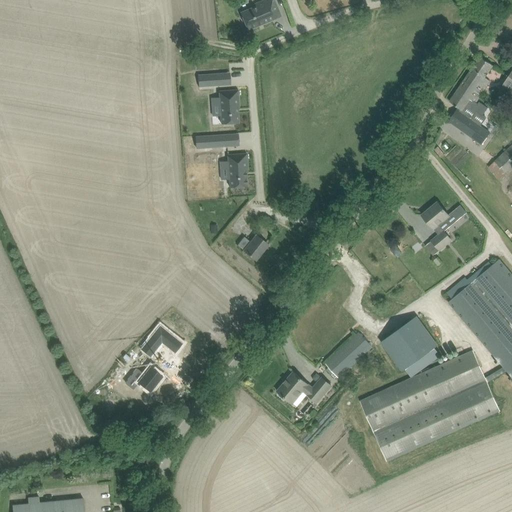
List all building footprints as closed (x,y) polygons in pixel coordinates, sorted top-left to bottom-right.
[(274,0),(264,0),(263,1),(266,7),(259,10),(257,6),(240,12),(248,30),(281,16),(274,0)] [(480,56),(457,90),(477,103),(484,92),(491,82),(486,78),(494,66),(488,62),(480,56)] [(511,71),(501,87),(502,88),(499,93),(501,95),(506,98),(510,98),(511,94),(511,71)] [(218,73),(198,74),(199,87),(219,85),(218,73)] [(238,109),(240,109),(238,90),(219,91),(221,124),(239,123),(238,109)] [(457,90),(449,101),(458,107),(460,109),(461,110),(460,112),(465,115),(457,126),(482,144),(490,133),(481,126),(471,119),(477,111),(483,115),(488,108),(479,102),(478,104),(477,103),(457,90)] [(226,134),(203,135),(203,148),(227,146),(226,134)] [(511,145),(496,160),(489,167),(501,180),(511,169),(511,145)] [(247,173),(248,173),(247,153),(228,155),(230,187),(247,186),(247,173)] [(422,215),(428,223),(433,229),(433,228),(439,235),(431,241),(439,250),(451,240),(444,231),(443,231),(438,225),(449,215),(438,202),(422,215)] [(472,214),(465,214),(464,207),(454,208),(456,228),(473,226),(472,214)] [(238,245),(244,250),(255,260),(268,244),(256,235),(250,242),(244,237),(238,245)] [(511,274),(499,259),(449,302),(504,367),(486,378),(473,350),(360,400),(387,462),(501,411),(488,383),(507,371),(511,376),(511,274)] [(416,316),(381,342),(402,372),(438,347),(437,345),(416,316)] [(160,325),(147,341),(157,349),(162,343),(175,353),(182,343),(160,325)] [(324,363),(339,378),(373,347),(358,331),(324,363)] [(132,377),(142,386),(150,392),(162,376),(150,366),(143,375),(137,371),(132,377)] [(292,404),(293,403),(297,407),(307,394),(317,402),(331,385),(322,377),(313,388),(294,372),(277,391),(279,393),(278,395),(284,399),(285,398),(292,404)] [(28,504),(12,505),(12,511),(84,511),(83,498),(39,503),(39,497),(28,498),(28,504)]
